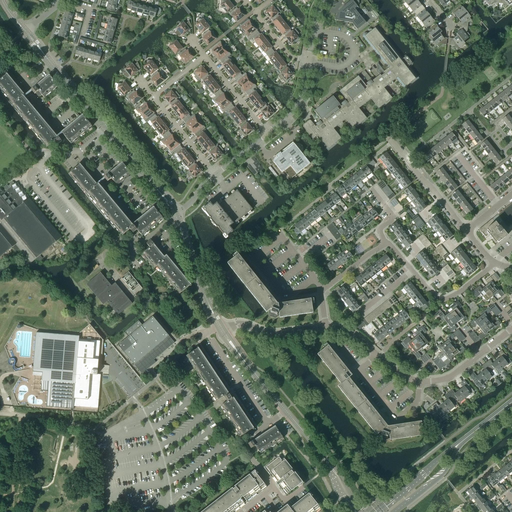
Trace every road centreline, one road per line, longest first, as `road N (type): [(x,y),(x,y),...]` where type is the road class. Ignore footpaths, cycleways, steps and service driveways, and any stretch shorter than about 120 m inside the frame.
road 1 (residential): [(377,356),(359,370),(398,417),(417,401),(419,381)]
road 2 (tertiary): [(106,129),(25,31)]
road 3 (tertiary): [(221,329),(175,213)]
road 4 (residential): [(466,230),(388,137)]
road 5 (residential): [(133,397),(158,447),(170,511)]
